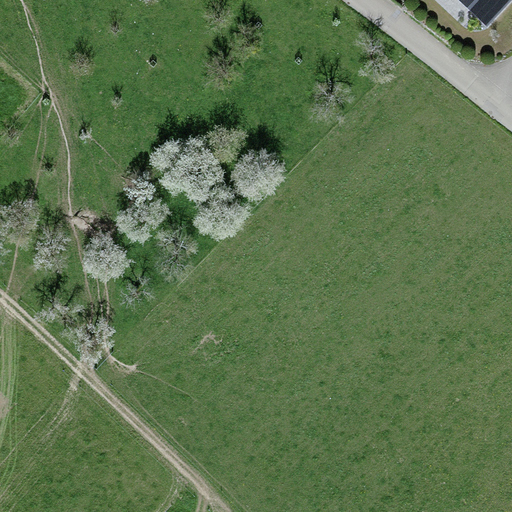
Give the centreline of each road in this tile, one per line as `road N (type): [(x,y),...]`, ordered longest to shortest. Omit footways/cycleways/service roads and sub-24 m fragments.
road 1 (track): [(221,511),(0,297)]
road 2 (residential): [(498,99),(364,0)]
